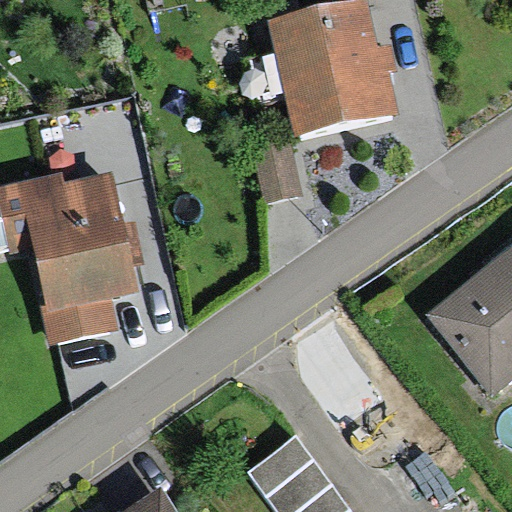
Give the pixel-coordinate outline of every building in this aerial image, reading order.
[(272,36),(297,146),(381,127),(356,17),(272,36)] [(281,153),(249,160),(260,211),(293,203),(281,153)] [(126,296),(102,191),(52,203),(50,195),(0,206),(0,225),(8,259),(28,254),(50,350),(110,337),(102,302),(126,296)] [(511,364),(511,248),(426,315),(482,388),(511,364)] [(275,511),(349,511),(295,439),(248,474),(275,511)] [(177,511),(162,489),(127,511),(177,511)]
